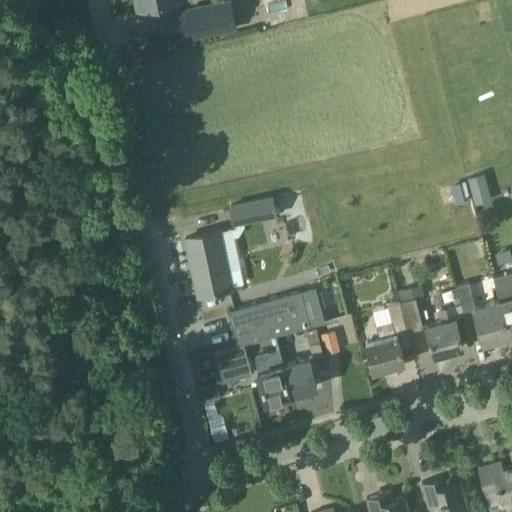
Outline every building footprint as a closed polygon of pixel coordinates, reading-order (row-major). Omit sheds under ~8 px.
[(179,1),(179,0),(134,0),(136,11),(179,1)] [(234,28),(229,1),(187,10),(193,37),(234,28)] [(489,188),(472,192),(475,204),(492,200),(489,188)] [(272,197),(230,205),(234,224),(275,215),(272,197)] [(192,271),(196,270),(201,295),(232,288),(220,230),(185,237),(192,271)] [(511,270),(493,276),(499,300),(508,334),(511,333),(511,270)] [(483,341),(508,334),(499,300),(476,306),(469,282),(457,285),(467,323),(477,320),(483,341)] [(413,287),(398,290),(401,300),(415,297),(413,287)] [(300,290),(228,310),(237,345),(309,324),(300,290)] [(400,301),(406,325),(407,331),(423,327),(415,297),(401,300),(400,301)] [(406,325),(400,301),(400,300),(387,304),(392,320),(376,324),(380,337),(365,341),(373,370),(404,362),(396,332),(395,333),(394,329),(406,325)] [(426,326),(433,354),(463,347),(455,318),(454,318),(451,306),(440,309),(443,321),(426,326)] [(326,353),(339,350),(334,330),(321,333),(326,353)] [(319,341),(309,344),(312,357),(323,354),(319,341)] [(223,381),(252,373),(244,343),(215,351),(223,381)] [(279,349),(279,348),(255,355),(259,370),(258,371),(266,399),(291,392),(283,364),(279,349)] [(308,357),(283,364),(291,392),(316,386),(308,357)] [(200,389),(203,401),(219,397),(216,384),(200,389)] [(490,511),(511,511),(511,466),(503,468),(501,460),(478,467),(490,511)] [(422,482),(429,511),(464,511),(468,511),(459,480),(447,484),(445,476),(422,482)] [(390,491),(366,498),(370,511),(408,511),(404,496),(392,499),(390,491)]
